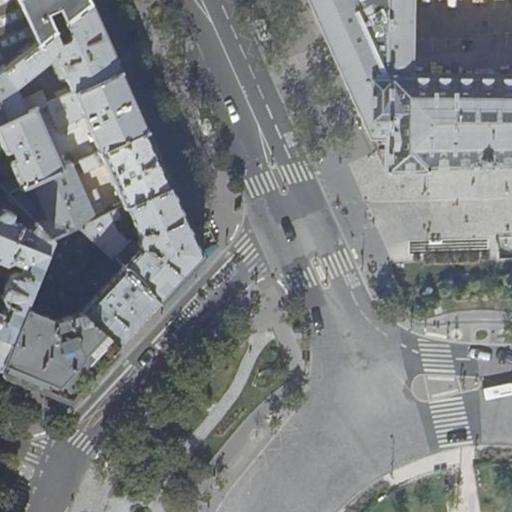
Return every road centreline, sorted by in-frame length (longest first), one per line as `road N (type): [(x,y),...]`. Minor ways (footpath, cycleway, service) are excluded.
road 1 (residential): [(63,467),(296,218)]
road 2 (secondary): [(296,218),(204,0)]
road 3 (secondary): [(511,385),(486,367),(352,343)]
road 4 (secondary): [(352,343),(296,218)]
road 5 (primary): [(396,439),(340,473),(302,511)]
